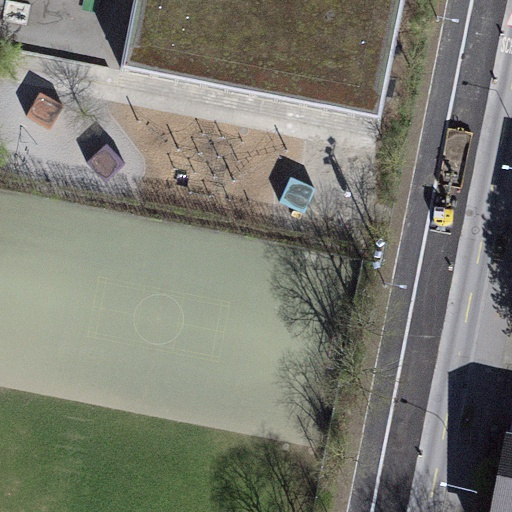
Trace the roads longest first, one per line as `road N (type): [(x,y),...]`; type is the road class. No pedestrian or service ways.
road 1 (tertiary): [(431,383),(510,0)]
road 2 (tertiary): [(406,511),(431,383)]
